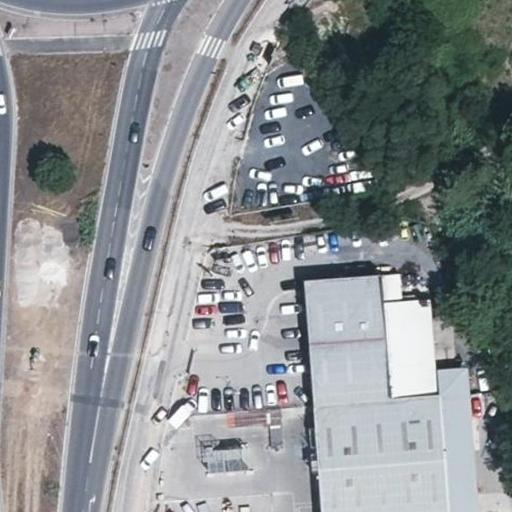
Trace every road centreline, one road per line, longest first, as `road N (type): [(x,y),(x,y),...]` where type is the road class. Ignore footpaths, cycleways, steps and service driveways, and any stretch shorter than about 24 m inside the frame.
road 1 (unclassified): [(134,511),(231,105),(288,0)]
road 2 (trunk): [(46,0),(14,511)]
road 3 (trunk): [(110,511),(139,0)]
road 4 (primary): [(80,469),(106,442),(184,108),(240,0)]
road 5 (primary): [(80,469),(138,99),(150,39),(169,0)]
